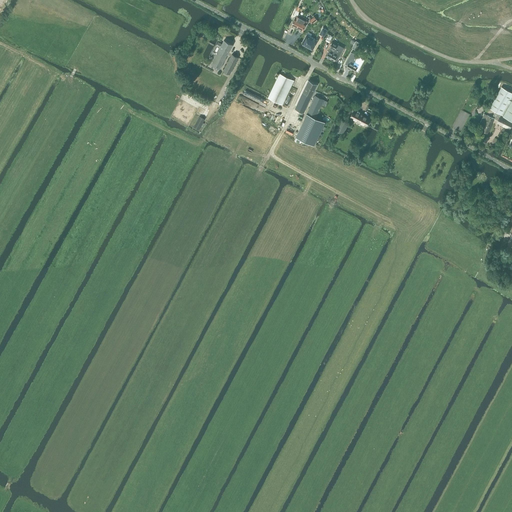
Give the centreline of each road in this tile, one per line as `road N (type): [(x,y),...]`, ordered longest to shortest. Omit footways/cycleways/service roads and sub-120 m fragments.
road 1 (unclassified): [(511,169),(192,0)]
road 2 (unclassified): [(474,62),(371,22),(351,0)]
